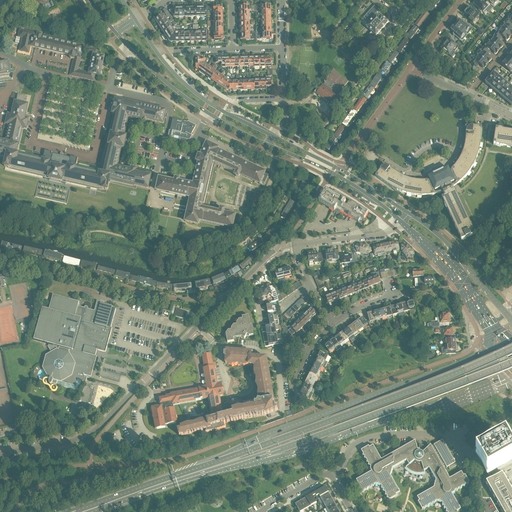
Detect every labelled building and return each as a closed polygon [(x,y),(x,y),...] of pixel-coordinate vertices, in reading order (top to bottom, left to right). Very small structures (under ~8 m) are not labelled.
[(434,0),(430,6),(430,8),(431,9),(433,8),(439,0),(434,0)] [(477,2),(474,4),(475,5),(479,9),(478,10),(481,13),(482,12),(483,13),(485,11),(487,9),(490,12),(493,8),(487,2),(485,4),(479,0),(478,2),(477,2)] [(375,15),(379,11),(374,6),(363,18),(369,23),(366,27),(371,31),(371,32),(369,34),(373,38),(376,35),(376,36),(388,22),(381,16),(379,19),(376,16),(375,15)] [(467,9),(464,13),(467,16),(468,16),(470,18),(469,19),(468,20),(473,23),(480,15),(475,11),(475,12),(470,7),(468,10),(467,9)] [(158,24),(166,19),(168,18),(167,16),(165,17),(163,15),(162,15),(160,16),(155,19),(156,20),(155,21),(157,23),(157,22),(158,24)] [(418,23),(418,25),(419,26),(421,25),(427,17),(427,15),(425,15),(424,15),(418,23)] [(160,27),(161,29),(169,24),(172,23),(171,22),(174,21),(171,16),(169,17),(171,20),(168,22),(168,21),(167,20),(166,20),(166,19),(158,24),(159,25),(158,25),(160,27)] [(456,25),(455,26),(465,34),(465,33),(470,27),(470,26),(469,26),(468,25),(467,24),(466,23),(464,22),(463,23),(462,23),(461,22),(459,21),(458,21),(457,22),(457,23),(457,24),(456,24),(457,24),(456,24),(456,25)] [(504,24),(500,28),(511,36),(511,35),(511,34),(511,29),(511,30),(510,28),(511,26),(506,21),(504,24)] [(163,31),(164,33),(172,28),(171,26),(170,24),(169,24),(161,29),(162,32),(163,31)] [(452,29),(451,30),(454,33),(453,34),(453,35),(455,36),(459,39),(459,40),(460,40),(465,34),(455,26),(455,27),(454,27),(453,28),(452,29)] [(92,60),(103,63),(104,57),(103,56),(102,56),(100,55),(100,56),(96,55),(97,50),(83,47),(42,37),(42,35),(40,35),(40,33),(20,28),(19,37),(20,38),(23,38),(20,51),(29,53),(30,47),(35,48),(70,56),(70,58),(74,59),(70,75),(94,81),(95,75),(89,73),(78,71),(83,50),(94,52),(92,60)] [(166,36),(169,41),(174,32),(174,31),(172,28),(164,33),(164,34),(165,36),(166,36)] [(408,37),(408,38),(410,39),(411,39),(417,31),(417,29),(416,28),(414,28),(408,37)] [(496,32),(495,35),(500,40),(501,39),(502,37),(504,39),(506,40),(506,41),(507,41),(508,41),(509,39),(509,38),(511,36),(500,28),(496,32)] [(174,32),(169,41),(170,42),(176,42),(179,42),(179,33),(175,33),(174,32)] [(493,38),(490,42),(499,50),(500,49),(501,49),(503,46),(503,45),(502,45),(502,44),(502,45),(501,44),(500,43),(498,42),(500,40),(495,35),(492,37),(493,38)] [(445,43),(445,44),(455,52),(458,48),(455,44),(449,39),(447,40),(446,41),(445,42),(445,43)] [(398,49),(399,50),(400,51),(401,51),(408,43),(407,41),(406,40),(405,40),(398,49)] [(485,46),(483,48),(489,53),(491,51),(492,53),(494,54),(495,55),(496,55),(498,53),(498,52),(499,50),(490,42),(489,41),(488,42),(485,46)] [(456,53),(455,52),(445,44),(444,45),(442,45),(441,47),(441,48),(446,53),(446,54),(447,55),(449,55),(452,58),(456,53)] [(477,55),(487,64),(489,62),(490,62),(492,60),(491,59),(491,58),(490,58),(489,58),(489,57),(487,56),(488,54),(489,54),(489,53),(483,48),(483,49),(477,55)] [(389,61),(389,62),(390,63),(392,63),(398,55),(398,53),(396,52),(395,52),(389,61)] [(487,64),(477,55),(474,59),(472,61),(472,62),(471,62),(477,68),(477,67),(479,65),(481,66),(482,68),(483,69),(484,69),(486,66),(486,65),(487,64)] [(197,71),(198,70),(203,63),(205,61),(206,59),(199,59),(199,58),(196,58),(196,59),(196,63),(196,64),(195,64),(195,65),(195,66),(194,66),(195,67),(195,68),(196,68),(196,69),(195,69),(197,71)] [(222,68),(225,68),(225,58),(222,58),(216,59),(216,63),(222,63),(222,68)] [(447,63),(456,71),(458,69),(454,66),(456,63),(450,59),(447,63)] [(102,66),(103,63),(92,60),(91,67),(101,69),(102,69),(102,68),(103,66),(102,66)] [(511,70),(511,66),(505,60),(504,62),(503,62),(502,63),(502,64),(502,65),(501,65),(510,72),(511,70)] [(0,80),(1,81),(3,80),(5,80),(7,80),(9,80),(8,63),(4,63),(0,63),(0,80)] [(199,72),(202,74),(208,66),(203,63),(198,70),(200,71),(199,72)] [(380,73),(380,74),(382,75),(383,75),(389,67),(389,65),(388,64),(386,65),(380,73)] [(205,75),(207,76),(212,69),(208,66),(202,74),(204,76),(205,75)] [(101,70),(101,69),(91,67),(89,73),(95,75),(100,76),(101,73),(102,71),(101,70)] [(208,78),(210,80),(216,72),(212,69),(207,76),(208,77),(208,78)] [(217,84),(219,86),(225,78),(223,76),(225,74),(224,74),(226,72),(224,70),(222,73),(221,75),(216,83),(217,84)] [(323,84),(322,85),(338,96),(348,82),(333,71),(326,80),(327,81),(325,83),(324,82),(324,83),(324,84),(324,85),(323,84)] [(214,81),(216,83),(221,75),(216,72),(210,80),(213,82),(214,81)] [(486,83),(485,84),(488,86),(489,85),(490,86),(489,87),(490,88),(498,77),(500,76),(495,72),(494,73),(491,77),(488,79),(489,79),(488,80),(486,83)] [(498,77),(490,88),(491,87),(492,88),(491,89),(494,91),(503,81),(504,79),(500,76),(498,77)] [(371,85),(372,87),(373,88),(374,87),(380,79),(380,78),(379,77),(378,77),(371,85)] [(222,87),(225,89),(230,81),(225,78),(219,86),(222,88),(222,87)] [(503,81),(494,91),(497,93),(497,92),(499,94),(498,95),(507,85),(508,83),(504,79),(503,81)] [(233,91),(233,81),(230,81),(225,89),(227,90),(230,90),(230,91),(233,91)] [(507,85),(498,95),(499,94),(501,95),(500,96),(503,99),(511,88),(511,87),(511,85),(508,83),(507,85)] [(338,96),(322,85),(316,94),(332,105),(338,96)] [(511,87),(511,88),(503,99),(505,101),(506,100),(508,101),(507,102),(511,96),(511,87)] [(363,97),(363,98),(365,99),(366,99),(372,90),(372,89),(371,88),(369,88),(363,97)] [(52,155),(52,153),(45,152),(43,161),(38,160),(16,155),(17,149),(22,127),(26,128),(28,119),(24,118),(28,103),(26,103),(28,97),(18,95),(17,100),(15,100),(12,113),(8,112),(6,123),(10,124),(6,142),(0,140),(0,154),(7,156),(5,163),(4,165),(5,165),(4,167),(8,167),(8,168),(46,177),(45,180),(65,184),(66,183),(66,181),(104,190),(104,189),(107,190),(108,188),(108,187),(110,180),(148,188),(149,185),(151,176),(136,172),(136,171),(135,171),(136,169),(135,169),(133,168),(133,169),(132,168),(132,170),(117,167),(121,148),(124,148),(124,147),(125,147),(125,146),(126,145),(125,145),(125,144),(124,144),(125,141),(126,141),(126,140),(127,140),(127,139),(127,138),(126,138),(126,136),(124,136),(128,117),(143,120),(143,122),(144,122),(144,123),(145,123),(152,124),(153,121),(163,123),(163,122),(164,122),(166,113),(165,113),(165,111),(159,110),(159,108),(153,106),(153,107),(152,109),(119,101),(115,100),(112,114),(115,115),(111,136),(109,136),(109,138),(108,141),(108,143),(109,143),(102,174),(80,169),(80,170),(75,168),(78,159),(71,157),(70,159),(68,159),(68,158),(63,157),(62,157),(63,155),(60,154),(60,157),(59,157),(59,156),(54,155),(53,155),(52,155)] [(356,109),(356,110),(357,111),(358,111),(364,102),(364,101),(363,100),(362,100),(356,109)] [(344,124),(344,125),(346,126),(347,126),(353,117),(353,116),(352,115),(350,115),(344,124)] [(170,131),(169,136),(168,141),(187,145),(191,136),(193,131),(194,131),(195,129),(195,128),(196,126),(188,121),(187,122),(172,119),(170,131)] [(468,135),(468,136),(468,139),(467,139),(466,145),(465,151),(463,156),(460,162),(456,167),(452,171),(458,184),(461,181),(466,176),(467,175),(471,169),(475,163),(475,162),(478,155),(480,148),(480,147),(481,140),(482,127),(466,126),(466,135),(468,135)] [(335,136),(335,137),(336,138),(337,138),(343,129),(343,128),(342,127),(341,127),(335,136)] [(496,129),(495,136),(493,145),(496,146),(500,147),(500,146),(511,147),(511,133),(502,133),(503,130),(496,129)] [(326,146),(326,148),(327,148),(329,148),(335,139),(334,138),(333,137),(332,138),(326,146)] [(156,189),(156,190),(158,191),(171,194),(171,193),(190,198),(185,221),(198,224),(198,220),(232,228),(235,215),(224,213),(224,212),(225,210),(224,210),(225,209),(223,209),(222,208),(222,209),(221,209),(220,211),(202,206),(203,204),(204,205),(213,166),(211,165),(212,163),(236,174),(235,176),(236,176),(236,177),(237,177),(238,177),(239,177),(240,176),(239,176),(240,174),(260,184),(261,182),(265,184),(268,176),(264,174),(265,172),(217,150),(218,148),(207,143),(201,156),(199,155),(197,161),(198,162),(193,184),(179,181),(179,179),(178,178),(177,178),(175,178),(175,180),(174,180),(174,181),(159,178),(157,187),(156,189)] [(392,188),(393,188),(399,192),(406,194),(407,194),(414,195),(421,196),(422,196),(429,196),(434,195),(428,182),(422,183),(416,182),(410,181),(404,179),(399,176),(394,173),(393,174),(390,171),(391,169),(384,164),(375,176),(386,184),(392,188)] [(454,182),(448,168),(443,170),(442,170),(443,171),(434,175),(434,174),(434,175),(429,177),(435,191),(441,188),(445,196),(442,198),(461,240),(464,240),(466,239),(466,238),(471,236),(473,235),(475,234),(473,229),(471,230),(454,193),(455,192),(456,192),(455,192),(455,191),(454,190),(453,189),(453,188),(450,183),(454,182)] [(295,193),(295,194),(296,195),(298,195),(304,186),(303,185),(302,184),(301,184),(295,193)] [(336,209),(358,222),(359,221),(360,219),(363,221),(364,219),(368,212),(355,205),(356,203),(351,200),(350,200),(344,196),(343,196),(338,193),(339,193),(338,193),(333,190),(331,194),(326,191),(323,194),(322,194),(320,196),(322,197),(319,202),(334,211),(336,209)] [(282,214),(282,215),(284,216),(285,216),(290,206),(290,205),(288,204),(287,205),(282,214)] [(269,230),(269,232),(270,233),(271,233),(279,225),(278,224),(277,223),(276,223),(269,230)] [(257,243),(258,244),(259,244),(267,237),(267,236),(266,235),(265,235),(257,242),(257,243)] [(385,244),(385,245),(387,254),(388,254),(388,255),(390,254),(390,252),(390,251),(393,250),(393,249),(392,243),(385,244)] [(356,254),(362,256),(364,246),(360,245),(359,245),(358,245),(357,245),(357,247),(355,247),(355,248),(353,249),(355,253),(356,253),(356,254)] [(385,245),(379,246),(380,253),(381,253),(381,255),(381,256),(387,255),(387,254),(385,245)] [(402,255),(403,256),(410,249),(407,246),(406,246),(406,245),(404,245),(403,246),(402,246),(401,251),(404,254),(402,255)] [(364,246),(362,256),(363,256),(363,254),(365,254),(364,255),(365,256),(367,257),(368,256),(369,253),(371,252),(371,250),(371,249),(370,248),(369,248),(368,247),(364,246)] [(413,252),(410,249),(403,256),(402,258),(404,261),(406,261),(408,259),(408,258),(413,258),(413,256),(414,255),(414,254),(413,253),(413,252)] [(327,261),(335,260),(334,250),(326,251),(327,261)] [(318,263),(317,254),(317,252),(308,253),(309,264),(318,263)] [(339,256),(339,259),(340,264),(341,264),(344,264),(345,267),(347,266),(346,256),(345,256),(345,255),(342,255),(342,256),(339,256)] [(348,255),(346,256),(347,266),(350,266),(350,264),(352,264),(355,264),(355,263),(355,255),(352,255),(351,255),(348,255)] [(241,268),(241,270),(243,270),(251,263),(251,262),(250,261),(249,260),(241,267),(241,268)] [(290,267),(282,269),(284,278),(292,276),(290,267)] [(278,270),(273,271),(274,276),(276,276),(277,280),(278,284),(285,282),(284,278),(282,269),(278,270)] [(411,274),(411,278),(413,278),(413,277),(424,277),(424,276),(424,275),(424,273),(423,273),(423,270),(413,271),(412,269),(411,269),(411,274)] [(228,278),(229,278),(238,273),(239,272),(238,270),(237,270),(228,275),(227,277),(228,278)] [(378,276),(372,278),(375,285),(376,285),(375,285),(378,283),(378,284),(381,283),(378,276)] [(372,278),(367,280),(370,287),(373,286),(375,285),(372,278)] [(419,279),(419,282),(422,282),(422,287),(425,287),(425,284),(434,284),(434,283),(435,282),(435,281),(434,281),(434,278),(419,279)] [(361,280),(356,282),(357,284),(360,291),(363,290),(365,289),(362,282),(361,280)] [(367,280),(362,282),(365,289),(368,288),(370,287),(367,280)] [(353,284),(351,285),(351,286),(354,294),(355,293),(356,293),(358,292),(360,291),(357,284),(356,282),(355,281),(354,282),(353,282),(353,284)] [(278,298),(277,297),(275,289),(274,289),(273,286),(269,287),(269,285),(265,286),(265,287),(261,288),(261,287),(260,287),(259,287),(258,288),(258,289),(259,290),(260,290),(262,297),(271,295),(272,296),(274,298),(275,297),(275,299),(278,298)] [(345,285),(340,287),(340,288),(344,298),(344,297),(347,296),(349,296),(346,288),(345,285)] [(351,286),(346,288),(349,296),(350,296),(349,295),(352,294),(354,294),(351,286)] [(340,287),(335,290),(339,300),(339,299),(342,298),(342,299),(344,298),(340,288),(340,287)] [(335,290),(330,291),(334,302),(334,301),(337,300),(337,301),(339,300),(335,290)] [(330,292),(324,294),(325,297),(328,304),(329,304),(331,303),(332,303),(334,302),(330,291),(329,292),(330,292)] [(93,300),(92,303),(91,310),(88,309),(88,308),(87,307),(86,307),(85,307),(84,308),(82,307),(82,309),(78,307),(79,302),(53,295),(49,310),(43,308),(34,340),(49,344),(48,347),(50,352),(46,355),(42,368),(43,369),(48,378),(49,379),(50,379),(49,383),(49,384),(50,384),(50,385),(51,385),(52,384),(79,391),(81,381),(86,382),(87,378),(90,379),(91,374),(97,356),(94,355),(95,352),(96,350),(104,352),(110,332),(111,333),(112,329),(112,328),(111,328),(116,309),(112,308),(113,307),(104,304),(104,303),(93,300)] [(408,302),(407,302),(409,311),(415,309),(414,305),(414,304),(413,301),(412,301),(408,302)] [(277,311),(276,310),(276,306),(272,306),(271,302),(266,303),(268,313),(277,311)] [(397,305),(396,306),(398,314),(404,312),(401,304),(397,306),(397,305)] [(311,308),(307,312),(313,318),(314,316),(316,314),(317,314),(311,308)] [(174,316),(185,319),(187,312),(176,309),(174,316)] [(384,310),(379,311),(381,319),(387,317),(385,309),(383,309),(384,310)] [(303,316),(309,322),(310,320),(312,318),(313,318),(307,312),(305,314),(303,312),(301,314),(303,316)] [(376,321),(373,312),(372,313),(368,314),(367,314),(368,317),(368,318),(369,318),(370,322),(376,321)] [(440,314),(441,323),(449,322),(449,314),(440,314)] [(268,316),(270,326),(279,325),(279,324),(275,325),(274,321),(278,320),(277,315),(268,316)] [(239,335),(242,337),(244,339),(247,335),(249,336),(253,336),(252,326),(250,326),(249,316),(242,317),(242,319),(239,320),(237,323),(237,325),(234,325),(231,329),(232,330),(228,331),(226,334),(227,343),(234,341),(233,337),(238,336),(239,335)] [(299,320),(305,326),(306,324),(308,322),(309,322),(303,316),(301,318),(299,316),(297,318),(299,320)] [(358,321),(357,321),(363,328),(368,325),(365,321),(364,320),(362,318),(361,319),(358,321)] [(299,320),(295,324),(301,330),(302,328),(304,326),(305,326),(299,320)] [(356,323),(353,325),(356,329),(358,332),(363,328),(357,321),(357,322),(356,323)] [(291,328),(296,332),(297,334),(298,332),(300,330),(301,330),(295,324),(291,328)] [(270,326),(272,336),(281,334),(277,335),(276,330),(280,330),(279,325),(270,326)] [(349,328),(348,328),(353,335),(355,337),(356,337),(359,334),(358,332),(356,329),(353,325),(349,328)] [(263,337),(272,336),(270,326),(261,327),(262,333),(266,332),(267,337),(263,337)] [(347,329),(344,332),(349,339),(350,341),(355,337),(353,335),(348,328),(347,329)] [(340,335),(339,335),(344,342),(349,339),(344,332),(340,335)] [(281,334),(272,336),(274,346),(279,345),(278,340),(282,339),(281,334)] [(338,336),(334,339),(339,346),(340,345),(342,347),(345,344),(344,342),(339,335),(338,336)] [(272,336),(263,337),(264,342),(268,342),(269,346),(274,346),(272,336)] [(330,342),(329,342),(335,349),(337,352),(341,348),(339,346),(334,339),(330,342)] [(325,345),(325,346),(326,348),(327,349),(330,353),(331,352),(335,349),(329,342),(329,343),(326,345),(325,345)] [(455,345),(446,345),(445,345),(446,354),(456,354),(456,351),(456,350),(457,349),(456,348),(456,347),(455,345)] [(218,415),(215,415),(216,418),(207,420),(200,421),(194,424),(187,424),(180,427),(181,430),(178,430),(180,435),(187,435),(206,430),(206,432),(217,430),(225,428),(224,423),(231,421),(244,419),(258,417),(264,416),(266,415),(267,414),(276,411),(274,405),(273,405),(272,396),(271,396),(271,392),(270,385),(269,384),(269,380),(268,373),(267,373),(267,369),(266,359),(261,359),(250,358),(250,353),(246,353),(242,353),(242,352),(235,352),(234,352),(230,352),(226,351),(226,352),(225,352),(224,352),(224,356),(226,357),(225,364),(229,365),(229,363),(234,364),(234,365),(237,364),(240,365),(241,364),(246,364),(246,366),(249,365),(249,364),(252,364),(252,366),(254,367),(254,370),(256,371),(256,375),(255,376),(256,379),(256,382),(258,382),(258,387),(257,387),(258,390),(258,393),(260,393),(260,398),(259,398),(258,401),(257,403),(253,404),(252,403),(249,404),(246,404),(246,405),(244,406),(243,404),(237,402),(230,404),(224,404),(223,408),(222,408),(224,419),(219,419),(218,415)] [(318,357),(318,358),(326,361),(328,356),(324,354),(323,353),(323,354),(320,352),(320,353),(318,357)] [(212,416),(215,415),(218,415),(219,419),(224,419),(222,408),(221,407),(221,406),(219,396),(223,396),(222,392),(223,392),(222,388),(221,388),(221,385),(217,385),(214,368),(216,368),(215,364),(212,365),(211,355),(203,356),(205,366),(202,366),(203,372),(205,372),(207,387),(200,388),(200,389),(171,394),(171,395),(169,396),(168,396),(168,397),(167,397),(167,398),(167,399),(164,400),(164,398),(160,399),(161,406),(156,407),(153,407),(154,410),(152,411),(154,419),(155,419),(156,421),(154,422),(155,426),(156,426),(157,429),(166,427),(165,425),(176,423),(175,420),(177,420),(176,416),(175,416),(174,413),(176,413),(175,408),(174,409),(173,406),(174,406),(173,404),(195,400),(196,400),(196,401),(200,400),(201,400),(201,399),(209,398),(212,416)] [(317,359),(315,363),(323,367),(326,368),(328,363),(326,361),(318,358),(317,359)] [(313,367),(313,368),(320,372),(323,367),(315,363),(313,367)] [(312,369),(310,374),(318,377),(320,372),(313,368),(312,369)] [(308,378),(307,379),(315,383),(318,377),(310,374),(308,378)] [(307,380),(305,384),(313,388),(315,383),(307,379),(307,380)] [(303,388),(302,389),(313,394),(315,389),(313,388),(305,384),(303,388)] [(300,394),(300,395),(302,396),(303,397),(303,396),(307,399),(310,400),(313,395),(313,394),(302,389),(302,390),(300,394)] [(476,454),(488,474),(511,460),(511,449),(505,438),(476,454)] [(455,463),(442,440),(434,445),(431,446),(430,445),(425,450),(423,449),(424,448),(422,447),(419,447),(419,448),(417,448),(415,441),(381,460),(373,445),(370,447),(369,448),(368,446),(366,447),(361,450),(363,454),(363,456),(364,456),(365,457),(364,459),(366,459),(367,461),(366,463),(368,463),(369,464),(368,466),(370,466),(370,467),(371,467),(370,469),(372,471),(356,480),(358,484),(357,485),(361,492),(362,492),(364,492),(365,490),(367,491),(367,489),(369,488),(371,488),(371,487),(372,486),(374,487),(374,485),(375,484),(377,485),(379,484),(379,485),(381,486),(382,487),(381,489),(383,489),(383,490),(383,492),(385,492),(386,494),(385,496),(387,496),(387,497),(387,498),(388,499),(389,500),(395,497),(397,496),(396,495),(400,492),(390,476),(392,468),(406,460),(407,461),(407,462),(408,463),(408,464),(409,464),(406,467),(406,468),(407,468),(408,469),(409,470),(410,471),(411,471),(412,472),(413,472),(414,473),(415,473),(416,473),(418,473),(419,473),(420,473),(421,473),(422,473),(423,473),(424,473),(425,473),(424,471),(426,470),(427,469),(428,469),(429,468),(436,480),(435,480),(434,488),(417,497),(419,501),(418,502),(419,504),(422,509),(423,509),(425,509),(426,507),(428,508),(428,506),(430,505),(432,505),(432,503),(433,503),(435,504),(435,502),(436,501),(438,501),(440,501),(440,502),(442,503),(443,504),(442,506),(444,506),(444,507),(444,508),(445,509),(446,511),(457,511),(461,509),(452,494),(454,492),(455,491),(456,490),(458,491),(458,489),(459,488),(461,489),(461,487),(463,486),(465,487),(465,485),(466,485),(468,485),(468,483),(469,483),(466,477),(465,475),(464,476),(461,472),(450,479),(443,467),(445,466),(447,468),(455,463)] [(511,511),(511,489),(503,474),(502,472),(491,479),(490,479),(486,481),(487,483),(488,485),(491,489),(492,492),(494,496),(496,499),(498,502),(500,505),(502,509),(503,511),(511,511)] [(320,497),(328,493),(325,487),(312,495),(313,497),(314,498),(319,495),(320,497)] [(321,504),(323,503),(332,498),(328,493),(320,497),(318,499),(321,504)] [(315,499),(314,498),(313,497),(312,495),(306,498),(311,506),(317,503),(315,500),(315,499)] [(306,509),(311,506),(306,498),(301,501),(306,509)] [(323,503),(326,508),(335,503),(332,498),(323,503)] [(498,511),(496,507),(493,503),(492,501),(490,498),(489,498),(483,498),(479,498),(479,501),(483,509),(485,511),(498,511)] [(299,511),(300,511),(306,509),(301,501),(295,504),(299,511)] [(326,508),(324,510),(324,511),(332,511),(338,509),(335,503),(326,508)]
